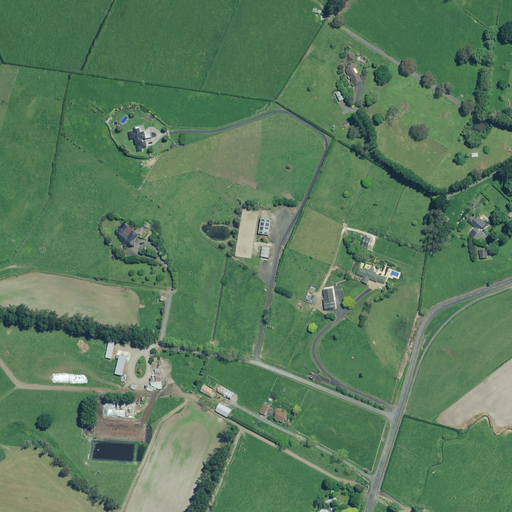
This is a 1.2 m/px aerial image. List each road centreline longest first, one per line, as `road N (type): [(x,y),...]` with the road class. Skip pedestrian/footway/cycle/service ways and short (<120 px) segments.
road 1 (track): [(360,491),(193,395),(21,384),(0,357)]
road 2 (unclassified): [(511,280),(454,300),(427,319),(366,511)]
